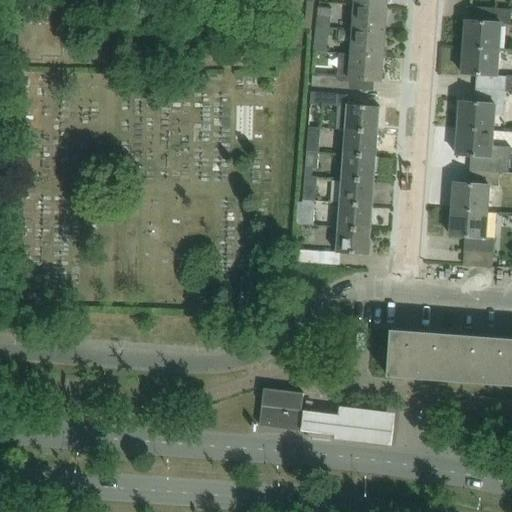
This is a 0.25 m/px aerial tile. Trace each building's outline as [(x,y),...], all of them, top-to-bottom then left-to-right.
[(68,23),(68,21),(69,5),(23,5),(23,33),(18,33),(18,35),(20,35),(20,43),(23,44),(23,56),(62,57),(63,22),(68,23)] [(385,32),(387,7),(355,5),(353,29),(385,32)] [(468,6),(468,10),(467,21),(465,21),(465,22),(467,22),(466,30),(465,30),(463,47),(499,50),(501,24),(509,24),(510,10),(468,6)] [(330,15),(318,14),(316,26),(329,27),(330,15)] [(328,40),(329,27),(316,26),(315,39),(328,40)] [(383,56),(385,32),(353,29),(351,54),(383,56)] [(497,76),(499,50),(463,47),(462,64),(464,64),(463,73),(462,73),(461,74),(477,75),(476,89),(505,91),(506,77),(497,76)] [(381,81),(383,56),(351,54),(349,76),(349,79),(381,81)] [(349,76),(313,74),(312,86),(349,89),(349,79),(349,76)] [(503,115),(505,91),(476,89),(475,103),(459,102),(459,103),(461,103),(460,111),(459,111),(458,128),(493,131),(494,115),(503,115)] [(348,105),(348,95),(311,92),(310,104),(338,106),(347,107),(348,105)] [(338,106),(337,130),(346,130),(377,133),(379,108),(380,108),(380,107),(348,105),(347,107),(338,106)] [(492,145),(493,131),(458,128),(456,145),(458,145),(457,154),(456,154),(456,155),(471,156),(470,170),(499,172),(508,173),(510,147),(492,145)] [(376,157),(377,133),(346,130),(344,155),(376,157)] [(308,135),(307,153),(318,153),(319,136),(308,135)] [(317,169),(318,153),(307,153),(305,168),(317,169)] [(374,181),(376,157),(344,155),(342,179),(374,181)] [(498,186),(499,172),(470,170),(469,184),(454,183),(454,184),(455,184),(455,193),(453,192),(452,209),(487,212),(489,186),(498,186)] [(372,206),(374,181),(342,179),(340,204),(372,206)] [(316,185),(304,184),(303,202),(314,203),(316,185)] [(314,203),(303,202),(298,202),(296,225),(313,226),(314,203)] [(370,230),(372,206),(340,204),(338,228),(370,230)] [(486,238),(487,212),(452,209),(450,226),(452,226),(452,235),(450,235),(450,236),(466,237),(465,251),(493,252),(494,239),(486,238)] [(368,254),(370,230),(338,228),(337,251),(336,251),(336,253),(369,255),(369,254),(368,254)] [(331,265),(332,251),(320,250),(320,251),(293,249),(292,262),(331,265)] [(492,268),(493,252),(465,251),(464,266),(492,268)] [(453,381),(457,337),(430,335),(430,333),(429,333),(429,338),(420,337),(421,332),(419,332),(419,334),(391,332),(388,377),(389,377),(389,374),(453,379),(452,381),(453,381)] [(511,341),(495,340),(495,338),(494,338),(493,343),(484,342),(485,338),(484,338),(483,339),(457,337),(453,381),(454,381),(454,379),(511,383),(511,341)] [(264,388),(259,426),(303,431),(305,410),(306,410),(302,409),(304,393),(264,388)] [(341,413),(305,409),(303,431),(311,432),(339,435),(339,440),(398,446),(399,432),(402,412),(342,405),(341,413)]
